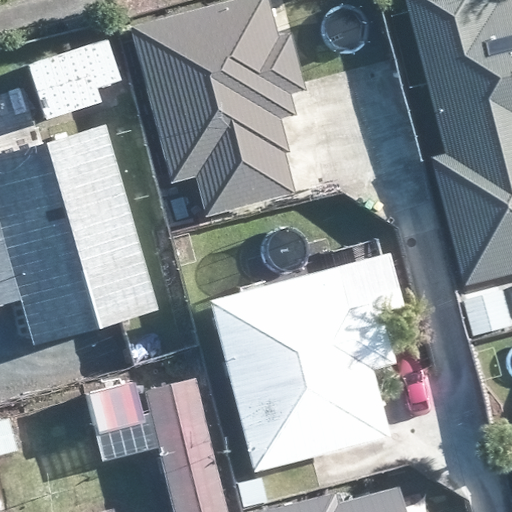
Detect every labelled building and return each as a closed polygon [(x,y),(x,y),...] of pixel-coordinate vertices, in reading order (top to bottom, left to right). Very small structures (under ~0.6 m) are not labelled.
[(278,43),(267,0),(258,0),(136,30),(174,186),(198,180),(209,223),(297,201),(277,121),(301,87),(290,40),(278,43)] [(511,0),(428,0),(465,157),(451,161),(480,286),(511,279),(511,0)] [(117,40),(37,67),(55,120),(111,102),(109,95),(133,86),(117,40)] [(121,98),(127,123),(144,119),(137,94),(121,98)] [(168,310),(114,124),(33,148),(26,123),(0,129),(0,191),(9,226),(0,228),(0,308),(12,304),(31,299),(44,345),(168,310)] [(421,316),(415,298),(397,232),(276,263),(298,348),(421,316)] [(233,511),(201,376),(152,387),(181,511),(233,511)] [(142,428),(137,387),(94,393),(99,434),(142,428)] [(0,424),(0,458),(28,450),(18,418),(0,424)] [(434,511),(430,497),(454,490),(440,434),(373,452),(311,468),(275,478),(258,482),(265,511),(434,511)] [(58,471),(54,481),(59,490),(70,493),(79,489),(82,479),(77,470),(68,467),(58,471)]
